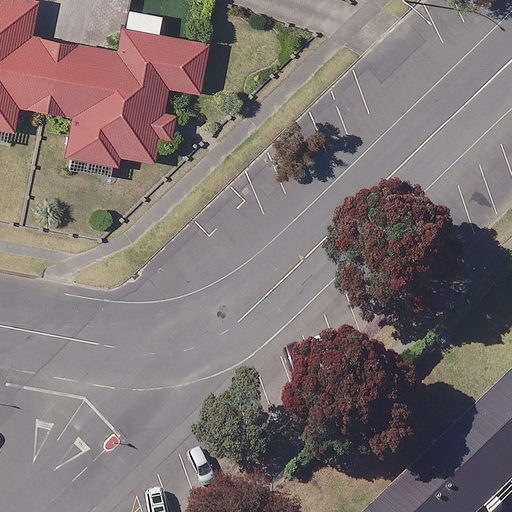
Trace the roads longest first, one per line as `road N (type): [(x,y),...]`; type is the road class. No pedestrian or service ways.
road 1 (unclassified): [(155,349),(184,349),(246,311),(511,57)]
road 2 (unclassified): [(39,511),(118,435),(155,349)]
road 3 (residential): [(0,325),(155,349)]
